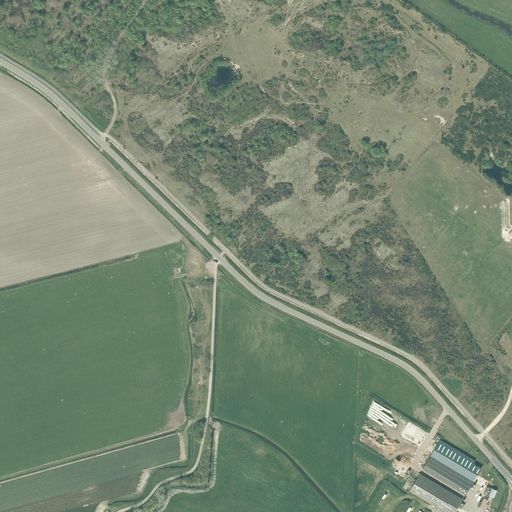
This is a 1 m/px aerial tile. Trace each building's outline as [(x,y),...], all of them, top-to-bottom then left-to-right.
[(465,476),(466,476),(473,463),(475,461),(441,440),(431,456),(465,476)] [(423,469),(457,490),(465,476),(431,456),(423,469)] [(473,463),(466,476),(474,481),(481,468),(473,463)] [(448,506),(456,511),(459,505),(455,503),(457,499),(457,498),(458,496),(421,474),(410,491),(444,511),(448,506)] [(465,476),(457,490),(465,494),(474,481),(466,476),(465,476)] [(487,486),(484,494),(494,498),(497,490),(487,486)]
